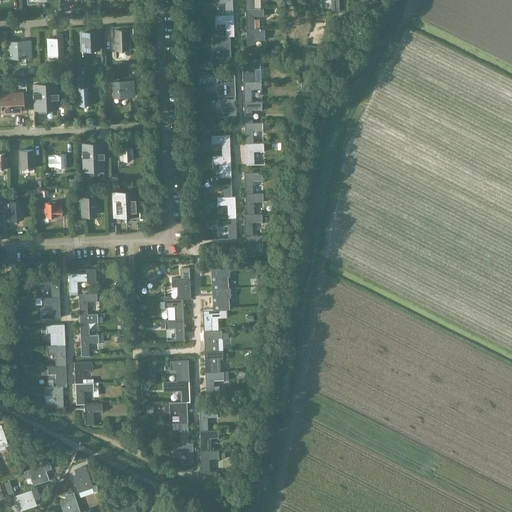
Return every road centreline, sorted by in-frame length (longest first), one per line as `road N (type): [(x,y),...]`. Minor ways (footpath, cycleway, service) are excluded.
road 1 (track): [(290,511),(274,504),(351,126),(414,0)]
road 2 (residential): [(0,246),(173,237),(163,0)]
